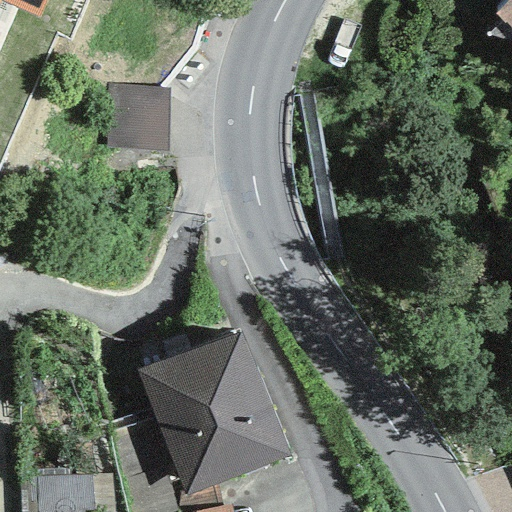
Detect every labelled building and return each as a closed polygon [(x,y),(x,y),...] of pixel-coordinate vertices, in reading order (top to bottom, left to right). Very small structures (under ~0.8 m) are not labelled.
[(46,0),(0,0),(0,3),(38,20),(46,0)] [(511,0),(510,0),(494,16),(511,35),(511,0)] [(168,86),(107,86),(106,149),(168,150),(168,86)] [(135,371),(186,496),(292,456),(240,334),(135,371)] [(111,511),(110,476),(18,479),(19,511),(111,511)]
